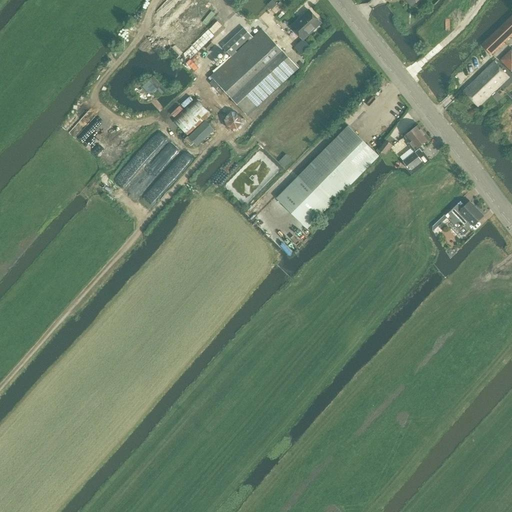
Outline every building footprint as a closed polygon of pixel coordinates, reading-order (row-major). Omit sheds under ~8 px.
[(304,40),(321,23),(310,11),(292,27),(304,40)] [(491,55),(511,35),(511,15),(482,45),(491,55)] [(299,69),(282,50),(263,30),(254,38),(245,28),(224,48),(232,57),(212,77),(248,116),(299,69)] [(511,73),(511,71),(511,48),(499,61),(511,73)] [(478,107),(497,89),(509,78),(494,62),(463,91),(478,107)] [(187,136),(212,114),(197,98),(173,119),(187,136)] [(245,124),(240,116),(232,111),(224,120),(227,130),(238,132),(245,124)] [(198,146),(214,130),(205,121),(189,136),(198,146)] [(413,151),(429,138),(419,125),(405,136),(411,144),(409,146),(413,151)] [(307,228),(379,155),(349,126),(298,177),(276,198),(307,228)] [(386,154),(393,146),(385,140),(379,149),(386,154)] [(414,174),(430,161),(420,149),(404,161),(414,174)] [(484,216),(480,211),(470,201),(462,209),(458,205),(447,216),(456,225),(460,222),(468,231),(484,216)]
